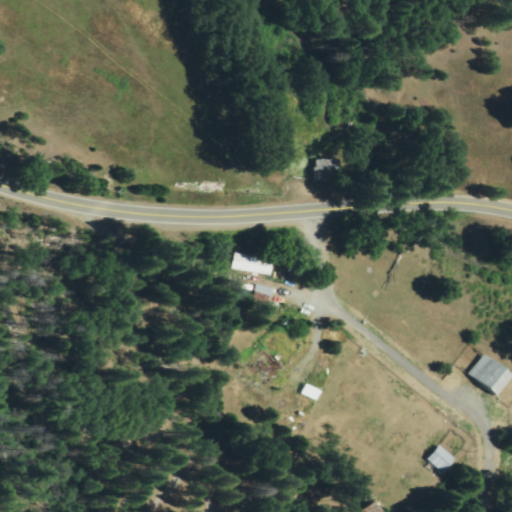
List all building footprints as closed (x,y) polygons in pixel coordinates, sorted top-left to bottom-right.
[(336,159),(336,180),(317,180),(317,159),(336,159)] [(237,253),(275,260),(273,275),(234,268),(237,253)] [(254,285),(252,291),(242,289),(244,283),(254,285)] [(257,284),(276,289),(272,303),(253,298),(257,284)] [(332,335),(334,330),(345,335),(343,340),(332,335)] [(285,367),(263,345),(243,364),(265,387),(285,367)] [(471,373),(487,352),(511,371),(511,377),(499,395),(471,373)] [(309,383),(324,391),(318,402),(303,394),(309,383)] [(295,413),(304,419),(301,424),(292,418),(295,413)] [(458,460),(446,475),(438,468),(433,473),(426,467),(430,462),(429,460),(441,446),(458,460)] [(365,511),(376,501),(386,511),(365,511)]
